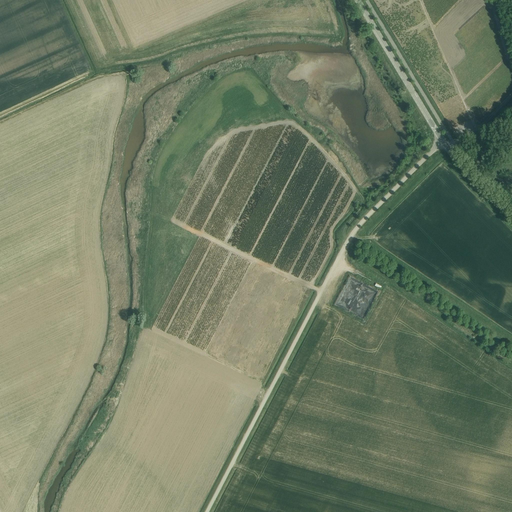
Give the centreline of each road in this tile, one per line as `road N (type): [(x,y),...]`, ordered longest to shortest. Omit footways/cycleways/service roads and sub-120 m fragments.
road 1 (unclassified): [(207,511),(349,238),(441,142)]
road 2 (tertiary): [(441,142),(355,0)]
